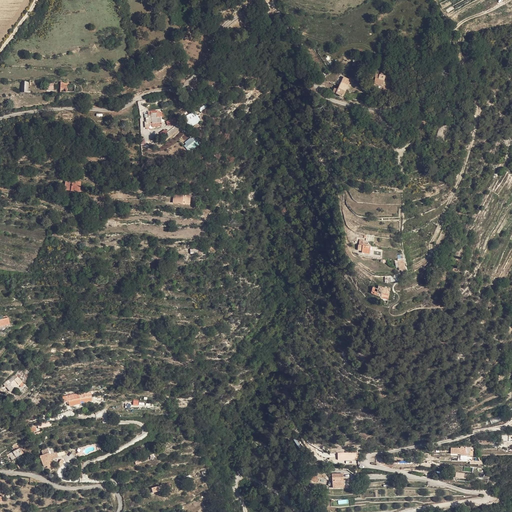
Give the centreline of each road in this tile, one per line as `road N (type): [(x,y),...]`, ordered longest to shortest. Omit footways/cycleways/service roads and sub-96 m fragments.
road 1 (track): [(0,118),(117,110),(146,94),(178,90),(197,76),(227,23),(261,4),(275,7),(322,97),(396,108),(414,103),(441,77),(455,29)]
road 2 (track): [(455,29),(476,109),(430,244)]
road 3 (unclassified): [(0,474),(112,488),(119,511)]
